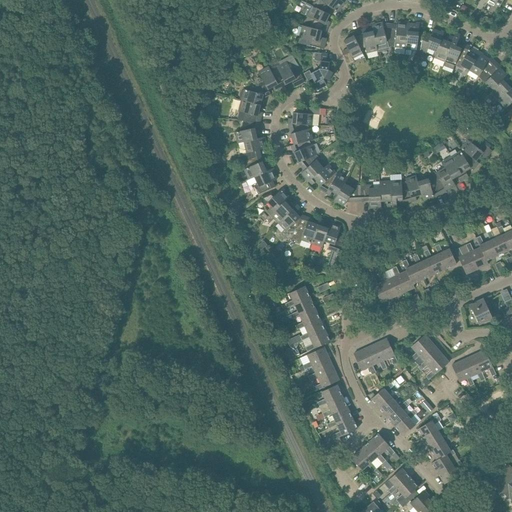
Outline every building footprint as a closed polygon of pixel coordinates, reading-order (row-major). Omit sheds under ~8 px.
[(313,6),(324,12),(324,11),(328,6),(337,12),(342,6),(343,7),(345,4),(339,0),(314,0),(316,1),(313,6)] [(307,3),(301,13),(315,20),(311,28),(322,31),(325,32),(330,22),(327,20),(330,14),(324,11),(324,12),(313,6),(307,3)] [(409,23),(409,22),(405,21),(405,23),(397,22),(397,25),(390,24),(391,47),(395,47),(395,48),(406,49),(408,23),(409,23)] [(391,47),(390,24),(383,23),(383,22),(375,24),(375,23),(371,24),(373,31),(376,45),(376,44),(387,42),(388,46),(391,47)] [(418,44),(419,31),(420,23),(416,23),(416,24),(409,23),(408,23),(406,49),(406,50),(411,50),(411,44),(418,44)] [(311,28),(302,26),(298,43),(310,46),(324,49),(327,38),(320,37),(322,31),(311,28)] [(373,31),(367,33),(366,29),(353,32),(354,36),(360,49),(361,49),(365,48),(367,53),(378,51),(376,44),(376,45),(373,31)] [(441,39),(442,39),(444,32),(441,30),(440,32),(433,29),(431,35),(425,32),(422,38),(420,50),(435,55),(436,52),(437,52),(441,39)] [(354,36),(353,32),(352,32),(348,34),(350,38),(344,41),(348,49),(342,52),(349,65),(355,62),(353,59),(363,54),(361,49),(360,49),(354,36)] [(462,47),(456,45),(460,35),(456,33),(454,37),(445,62),(443,65),(453,69),(455,66),(461,47),(462,47)] [(445,62),(454,37),(450,35),(447,41),(442,39),(441,39),(437,52),(436,52),(435,55),(434,58),(445,62)] [(470,71),(480,52),(477,50),(477,52),(470,48),(471,46),(463,43),(462,47),(461,47),(455,66),(463,69),(464,67),(470,71)] [(482,80),(496,62),(491,57),(489,59),(483,55),(483,54),(480,52),(470,71),(479,76),(479,77),(482,80)] [(328,54),(318,53),(315,53),(315,60),(318,62),(321,62),(320,69),(311,74),(313,78),(314,81),(312,82),(317,91),(327,85),(324,79),(325,78),(329,80),(334,72),(329,70),(330,62),(327,62),(328,54)] [(300,73),(297,67),(299,66),(292,54),(278,62),(280,65),(277,67),(278,69),(286,84),(292,81),(295,87),(305,82),(300,73)] [(501,67),(496,62),(482,80),(485,83),(486,82),(493,90),(494,90),(508,76),(509,75),(506,72),(505,73),(500,68),(501,67)] [(278,69),(276,70),(272,72),(269,66),(259,72),(263,81),(264,80),(268,89),(274,86),(276,90),(286,84),(278,69)] [(309,71),(304,74),(308,81),(313,78),(311,74),(309,71)] [(511,79),(508,76),(494,90),(493,90),(489,94),(497,102),(511,88),(506,84),(511,79)] [(268,89),(264,80),(263,81),(257,84),(255,92),(244,90),(241,100),(261,105),(262,99),(271,95),(268,89)] [(511,89),(511,88),(497,102),(500,105),(498,107),(503,112),(510,105),(510,104),(511,102),(511,89)] [(259,111),(261,105),(241,100),(239,111),(245,113),(243,121),(260,123),(263,112),(259,111)] [(289,118),(288,123),(292,124),(308,125),(312,126),(312,125),(319,125),(320,115),(320,108),(304,107),(303,113),(293,112),(293,119),(289,118)] [(258,132),(260,123),(243,121),(241,131),(235,132),(238,144),(239,143),(244,142),(257,139),(265,137),(257,139),(256,133),(258,132)] [(292,124),(288,123),(288,124),(294,145),(309,141),(310,141),(313,140),(310,129),(309,129),(308,125),(292,124)] [(492,151),(481,142),(482,142),(470,133),(465,138),(467,140),(461,149),(462,150),(476,161),(480,156),(485,160),(492,151)] [(244,142),(239,143),(240,148),(239,149),(240,152),(241,153),(243,152),(244,161),(261,156),(259,150),(266,148),(264,141),(266,141),(265,137),(257,139),(244,142)] [(311,145),(310,141),(309,141),(294,145),(291,146),(298,163),(317,155),(312,145),(311,145)] [(461,151),(457,153),(455,150),(449,153),(451,157),(464,179),(469,177),(465,171),(471,168),(473,170),(479,163),(476,161),(462,150),(461,151)] [(309,181),(323,168),(320,164),(322,162),(317,155),(298,163),(305,170),(301,173),(306,179),(305,180),(308,182),(309,182),(309,181)] [(270,170),(270,169),(268,165),(265,167),(262,161),(261,156),(244,161),(246,168),(244,170),(249,180),(255,177),(254,177),(270,170)] [(460,181),(464,179),(451,157),(441,162),(445,168),(452,179),(457,176),(460,181)] [(321,185),(336,172),(328,164),(323,168),(309,181),(309,182),(312,185),(317,181),(321,185)] [(275,171),(274,168),(270,169),(270,170),(254,177),(255,177),(257,183),(253,184),(258,195),(266,191),(275,187),(273,181),(277,179),(274,172),(275,171)] [(456,186),(452,179),(445,168),(435,173),(434,172),(431,174),(441,195),(447,191),(446,190),(452,186),(453,188),(456,186)] [(345,184),(348,178),(338,172),(337,174),(336,173),(336,172),(321,185),(319,188),(330,195),(332,192),(337,195),(338,195),(344,184),(345,184)] [(424,180),(418,182),(421,195),(424,202),(427,201),(427,200),(434,198),(435,199),(441,195),(431,174),(423,176),(424,180)] [(418,182),(416,176),(405,179),(406,182),(402,183),(403,200),(404,204),(417,200),(416,196),(421,195),(418,182)] [(387,207),(392,207),(391,181),(379,182),(380,188),(381,201),(387,201),(387,207)] [(402,183),(402,181),(391,181),(392,207),(392,212),(397,212),(397,200),(399,200),(400,205),(404,204),(403,200),(402,183)] [(350,187),(345,184),(344,184),(338,195),(337,195),(333,201),(336,204),(337,202),(344,206),(346,202),(357,201),(358,185),(351,186),(350,187)] [(380,188),(374,189),(374,185),(362,185),(361,201),(369,201),(370,208),(377,208),(377,209),(381,209),(381,201),(380,188)] [(286,191),(283,188),(267,202),(272,207),(267,212),(264,211),(259,215),(264,221),(275,211),(285,201),(290,197),(285,192),(286,191)] [(275,211),(264,221),(266,219),(269,222),(273,218),(278,223),(297,205),(294,201),(289,206),(285,201),(275,211)] [(300,217),(296,213),(300,208),(297,205),(278,223),(286,231),(284,233),(284,236),(289,242),(290,239),(296,229),(290,227),(300,217)] [(312,244),(318,225),(312,223),(313,219),(302,215),(300,217),(290,227),(296,229),(290,239),(295,241),(296,243),(298,243),(301,242),(302,240),(312,244)] [(328,228),(323,226),(325,220),(320,219),(318,225),(312,244),(322,247),(324,241),(328,229),(328,228)] [(328,229),(324,241),(330,243),(328,249),(329,249),(333,251),(337,252),(338,253),(343,238),(338,236),(341,226),(334,223),(335,222),(331,221),(328,228),(328,229)] [(502,226),(500,222),(496,224),(498,228),(497,228),(508,251),(511,248),(511,230),(506,233),(502,226)] [(508,251),(497,228),(491,231),(488,224),(485,226),(488,233),(487,233),(490,241),(497,256),(508,251)] [(497,256),(490,241),(484,244),(480,236),(476,238),(480,248),(488,264),(489,264),(487,260),(497,256)] [(488,264),(480,248),(473,251),(470,243),(465,245),(477,270),(488,264)] [(457,264),(450,248),(443,252),(439,244),(435,246),(438,254),(445,269),(457,264)] [(466,274),(477,270),(465,245),(455,250),(466,274)] [(445,269),(438,254),(432,257),(428,249),(424,251),(427,259),(434,274),(445,269)] [(434,274),(427,259),(421,262),(417,255),(413,257),(416,264),(424,279),(434,274)] [(424,279),(416,264),(410,267),(407,260),(402,262),(407,271),(413,284),(424,279)] [(413,284),(407,271),(400,275),(396,267),(392,269),(396,276),(404,293),(415,288),(413,284)] [(404,293),(396,276),(389,279),(385,272),(382,274),(385,281),(393,298),(404,293)] [(385,281),(378,284),(374,277),(370,278),(381,303),(393,298),(385,281)] [(310,297),(305,286),(290,293),(293,300),(286,304),(288,308),(295,304),(310,297)] [(504,300),(510,297),(506,289),(500,291),(504,300)] [(315,308),(310,297),(295,304),(299,311),(290,315),(292,319),(300,315),(315,308)] [(483,298),(470,305),(479,325),(493,318),(483,298)] [(511,313),(511,301),(511,300),(505,303),(507,308),(502,310),(505,317),(511,313)] [(320,319),(315,308),(300,315),(303,322),(296,326),(297,330),(305,326),(320,319)] [(325,331),(325,330),(320,319),(305,326),(308,333),(301,337),(303,341),(310,337),(325,331)] [(308,352),(330,341),(325,331),(310,337),(313,344),(306,347),(308,352)] [(434,344),(433,344),(425,335),(411,347),(417,353),(410,359),(413,362),(419,356),(434,344)] [(398,363),(391,347),(387,338),(376,343),(384,360),(390,357),(394,365),(398,363)] [(388,368),(384,360),(376,343),(365,348),(373,365),(379,362),(383,370),(388,368)] [(441,353),(434,344),(419,356),(424,362),(418,367),(421,371),(427,366),(441,353)] [(295,345),(290,347),(292,349),(293,353),(295,356),(299,354),(295,345)] [(329,358),(324,347),(308,355),(311,362),(303,366),(305,370),(313,366),(329,358)] [(376,373),(373,365),(365,348),(354,354),(361,370),(369,367),(372,375),(376,373)] [(485,350),(474,355),(482,371),(488,369),(492,377),(496,374),(485,350)] [(429,380),(440,370),(449,362),(441,353),(427,366),(432,371),(426,376),(429,380)] [(485,379),(482,371),(474,355),(463,360),(471,377),(478,374),(481,381),(485,379)] [(335,369),(334,369),(329,358),(313,366),(316,373),(308,377),(310,381),(318,377),(335,369)] [(474,384),(471,377),(463,360),(452,365),(460,382),(467,379),(470,386),(474,384)] [(315,392),(330,384),(340,380),(335,369),(318,377),(321,384),(313,387),(315,392)] [(393,386),(391,383),(390,383),(371,399),(379,408),(392,397),(387,392),(393,386)] [(342,396),(337,385),(322,391),(326,399),(318,402),(319,406),(328,403),(342,396)] [(400,407),(400,406),(395,401),(402,396),(398,392),(392,397),(379,408),(387,418),(400,407)] [(347,407),(342,396),(328,403),(331,409),(322,413),(325,418),(333,414),(347,407)] [(426,400),(421,404),(429,413),(434,409),(426,400)] [(408,416),(403,410),(409,405),(406,401),(400,407),(387,418),(395,427),(408,416)] [(352,418),(347,407),(333,414),(335,420),(328,424),(330,428),(337,425),(352,418)] [(416,425),(411,419),(417,413),(414,410),(408,416),(395,427),(403,436),(416,425)] [(439,431),(438,430),(435,425),(442,420),(439,416),(418,429),(424,440),(439,431)] [(335,439),(357,429),(352,418),(337,425),(340,431),(333,435),(335,439)] [(445,441),(441,435),(448,430),(446,426),(439,431),(424,440),(431,450),(445,441)] [(395,452),(389,446),(379,433),(370,441),(381,454),(386,449),(392,456),(395,452)] [(451,451),(448,445),(454,441),(452,437),(445,441),(431,450),(437,460),(451,451)] [(386,460),(381,454),(370,441),(361,449),(372,462),(377,457),(383,463),(388,469),(391,466),(386,460)] [(372,462),(361,449),(351,457),(362,470),(368,465),(373,471),(379,478),(382,475),(377,468),(372,462)] [(453,465),(453,464),(449,459),(456,454),(454,450),(451,451),(437,460),(432,463),(438,474),(453,465)] [(445,484),(459,475),(455,468),(462,464),(460,460),(453,465),(438,474),(445,484)] [(511,467),(509,465),(494,485),(511,499),(511,467)] [(410,478),(404,470),(402,468),(389,479),(395,485),(388,491),(391,494),(398,489),(410,478)] [(418,487),(411,478),(410,478),(398,489),(402,494),(396,500),(399,503),(407,497),(418,487)] [(438,507),(438,506),(425,491),(411,503),(419,511),(418,511),(431,511),(433,511),(435,510),(435,509),(438,507)] [(399,511),(403,507),(410,501),(407,497),(399,503),(395,507),(399,511)] [(361,511),(379,511),(381,510),(373,501),(361,511)]
